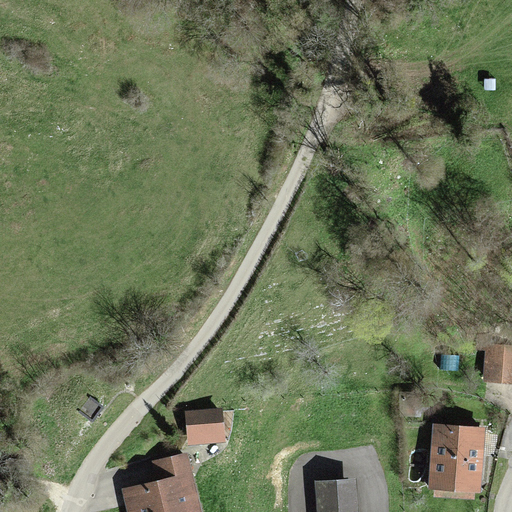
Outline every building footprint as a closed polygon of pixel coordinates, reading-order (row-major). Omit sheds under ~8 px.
[(511,341),(488,340),(487,377),(511,378),(511,341)] [(217,413),(185,415),(187,445),(219,443),(217,413)] [(430,428),(428,493),(475,494),(477,430),(430,428)] [(194,511),(181,456),(152,463),(157,483),(122,491),(126,511),(194,511)] [(313,483),(313,511),(351,511),(350,482),(313,483)]
